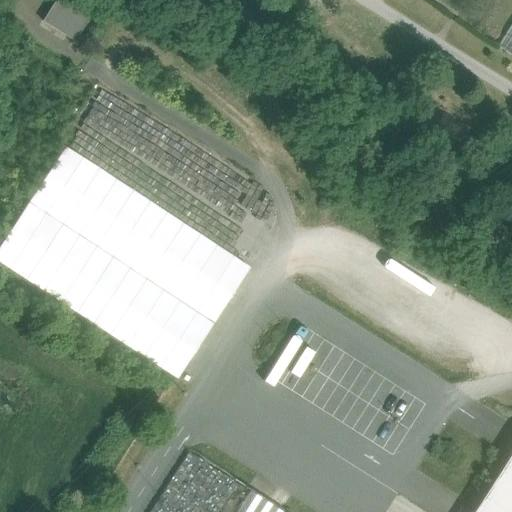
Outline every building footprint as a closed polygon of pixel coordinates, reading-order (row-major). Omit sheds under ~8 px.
[(89,19),(58,0),(57,0),(43,22),(75,42),(89,19)] [(511,23),(498,47),(511,56),(511,23)] [(196,170),(236,169),(101,85),(94,86),(65,132),(85,145),(99,144),(99,152),(96,156),(102,156),(121,168),(121,151),(123,147),(133,153),(133,165),(127,165),(135,170),(135,178),(164,196),(169,188),(169,170),(185,170),(193,174),(196,170)] [(67,148),(0,249),(0,262),(178,379),(251,269),(67,148)] [(326,385),(333,388),(343,361),(328,356),(310,404),(318,407),(326,385)] [(511,511),(511,453),(473,511),(511,511)] [(280,511),(180,455),(147,511),(280,511)]
